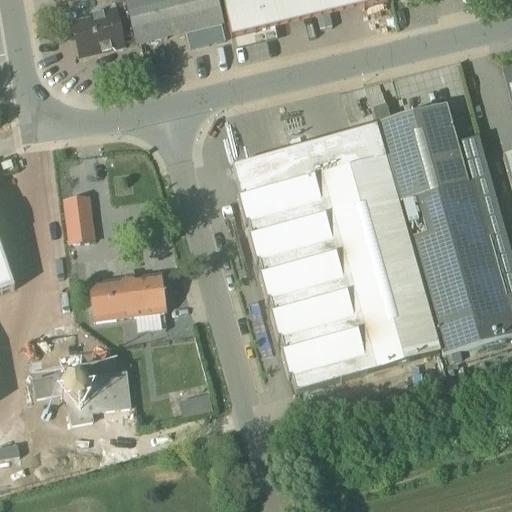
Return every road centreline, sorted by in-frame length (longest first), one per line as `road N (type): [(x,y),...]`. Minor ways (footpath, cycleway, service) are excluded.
road 1 (unclassified): [(271,511),(163,111)]
road 2 (unclassified): [(163,111),(511,27)]
road 3 (unclassified): [(163,111),(82,124),(41,111),(24,82),(10,0)]
